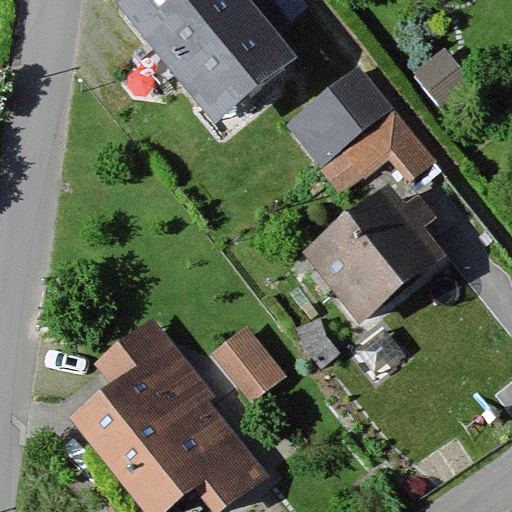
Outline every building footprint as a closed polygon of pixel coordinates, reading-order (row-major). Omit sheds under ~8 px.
[(134,0),(125,8),(229,134),(308,69),(277,31),(309,5),(305,0),(134,0)] [(442,167),(358,60),(277,123),(335,198),(397,151),(422,183),(442,167)] [(452,262),(393,191),(313,257),(372,328),(452,262)] [(225,511),(279,469),(154,315),(117,345),(141,374),(80,423),(152,511),(185,511),(205,496),(218,511),(225,511)] [(250,326),(215,351),(251,402),(286,377),(250,326)]
